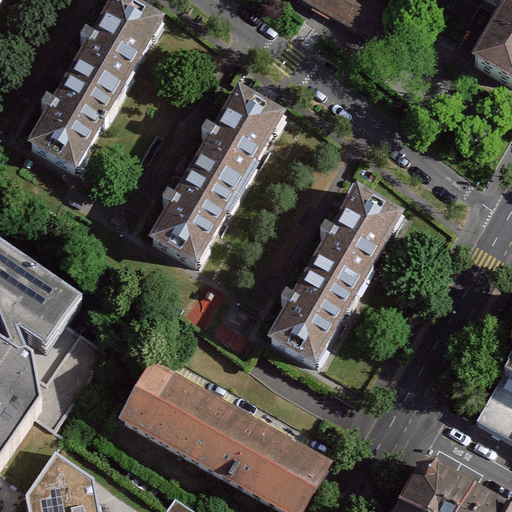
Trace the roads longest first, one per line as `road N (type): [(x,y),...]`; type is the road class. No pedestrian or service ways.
road 1 (residential): [(503,226),(217,0)]
road 2 (tertiary): [(503,226),(394,418)]
road 3 (residential): [(394,418),(511,484)]
